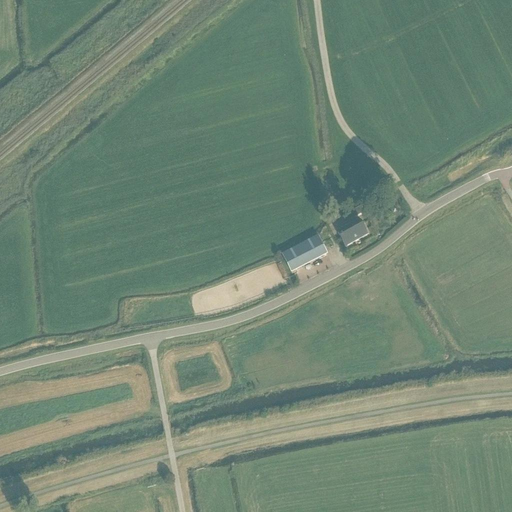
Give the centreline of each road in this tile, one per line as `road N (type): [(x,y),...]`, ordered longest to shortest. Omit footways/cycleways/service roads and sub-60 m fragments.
road 1 (tertiary): [(148,338),(232,321),(281,301),(373,252),(420,215)]
road 2 (unclassified): [(420,215),(334,109),(316,0)]
road 3 (tertiary): [(0,372),(148,338)]
road 4 (unclassified): [(171,456),(148,338)]
